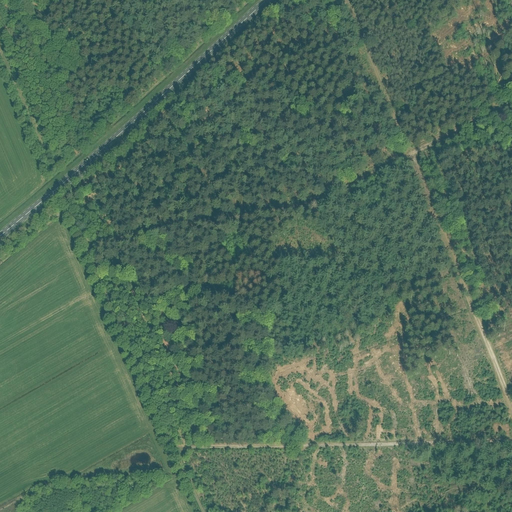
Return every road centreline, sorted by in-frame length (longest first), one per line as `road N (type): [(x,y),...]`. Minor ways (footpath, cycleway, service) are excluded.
road 1 (track): [(0,260),(55,215),(72,220),(84,244),(297,206),(511,106)]
road 2 (track): [(511,408),(346,0)]
road 3 (primary): [(266,0),(0,235)]
road 4 (track): [(339,0),(94,242)]
road 5 (track): [(511,439),(172,448)]
road 6 (track): [(84,244),(202,511)]
road 7 (track): [(54,168),(0,47)]
